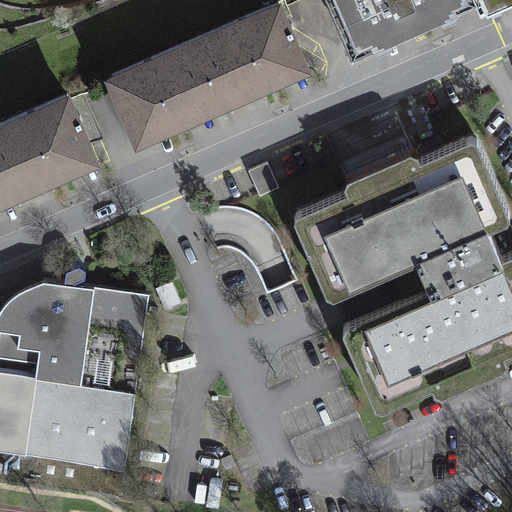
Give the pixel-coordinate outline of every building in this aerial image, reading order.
[(333,0),(351,41),(450,0),(333,0)] [(511,0),(487,0),(492,12),(511,2),(511,0)] [(278,2),(98,79),(128,149),(308,72),(278,2)] [(67,92),(0,120),(0,203),(97,162),(67,92)] [(384,408),(444,382),(448,393),(511,365),(511,239),(505,222),(511,219),(511,193),(486,132),(426,158),(422,147),(352,177),(356,186),(297,212),(332,294),(430,253),(443,283),(348,323),(384,408)] [(0,364),(142,385),(158,291),(78,279),(51,275),(20,289),(8,309),(1,327),(0,332),(0,364)] [(0,364),(0,448),(130,467),(142,385),(0,364)]
